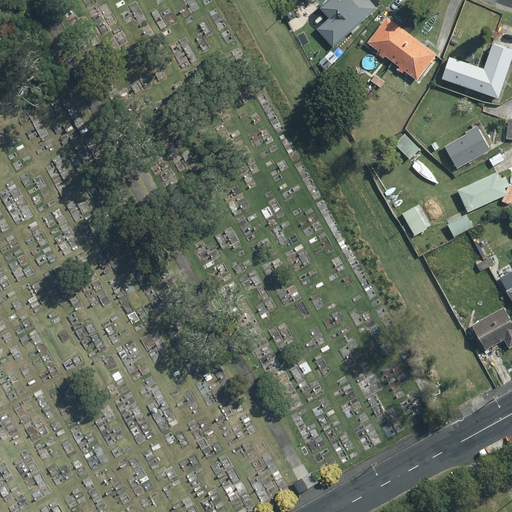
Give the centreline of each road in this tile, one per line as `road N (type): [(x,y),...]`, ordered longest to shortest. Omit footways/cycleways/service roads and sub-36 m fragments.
road 1 (track): [(322,511),(150,206)]
road 2 (secondary): [(335,511),(511,413)]
road 3 (track): [(130,171),(33,0)]
